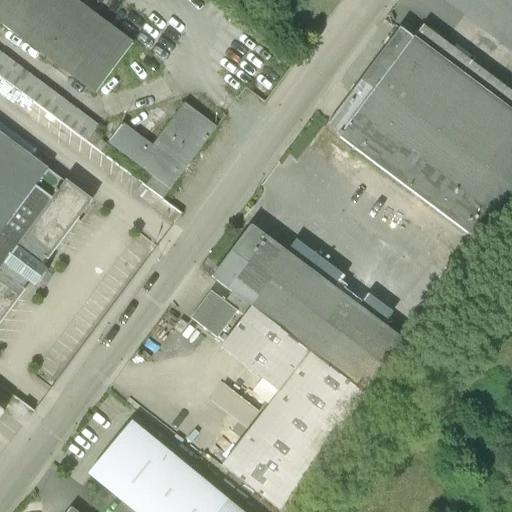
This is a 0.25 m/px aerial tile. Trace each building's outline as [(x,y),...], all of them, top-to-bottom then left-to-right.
[(71,0),(0,0),(0,25),(94,96),(132,46),(71,0)] [(511,93),(423,27),(413,40),(440,60),(511,113),(511,93)] [(399,32),(326,130),(484,248),(511,211),(511,113),(440,60),(413,40),(413,41),(400,31),(399,32)] [(125,124),(109,146),(169,190),(216,126),(187,105),(156,147),(125,124)] [(88,202),(0,136),(0,320),(33,276),(88,202)] [(250,228),(211,279),(252,309),(368,396),(369,397),(408,345),(383,326),(286,255),(250,228)] [(296,243),(286,255),(383,326),(392,315),(296,243)] [(211,293),(190,320),(218,341),(238,314),(211,293)] [(252,309),(221,349),(280,394),(239,445),(222,468),(278,511),(279,511),(368,396),(252,309)] [(135,511),(237,511),(132,425),(91,475),(135,511)]
